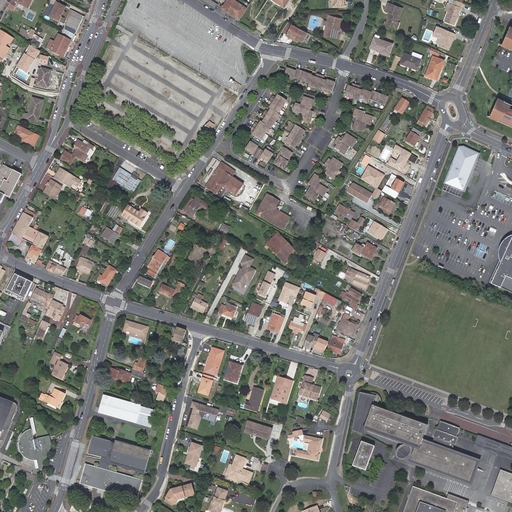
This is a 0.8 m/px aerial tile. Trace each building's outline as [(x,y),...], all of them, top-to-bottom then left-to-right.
[(15,0),(12,0),(10,6),(15,8),(17,4),(29,9),(33,0),(18,0),(18,1),(15,0)] [(239,19),(246,9),(242,6),(233,0),(227,0),(222,8),(239,19)] [(268,0),(283,10),(289,0),(268,0)] [(452,4),(451,6),(461,9),(463,3),(456,0),(453,0),(452,4)] [(394,28),(396,23),(397,22),(402,9),(387,4),(385,8),(386,9),(385,12),(387,14),(389,14),(388,17),(385,25),(394,28)] [(66,10),(57,5),(54,12),(50,10),(47,17),(60,23),(66,10)] [(454,26),(461,9),(451,6),(449,12),(445,23),(454,26)] [(70,22),(65,32),(76,37),(85,18),(72,12),(67,21),(70,22)] [(328,17),(326,27),(328,27),(326,36),(338,39),(339,35),(338,35),(342,20),(328,17)] [(293,25),(288,23),(277,40),(283,43),(286,37),(293,25)] [(296,32),(298,28),(293,25),(286,37),(291,39),(296,32)] [(449,51),(452,42),(451,41),(452,39),(454,39),(456,35),(437,28),(433,37),(442,41),(439,47),(449,51)] [(511,29),(508,28),(506,34),(507,35),(505,40),(504,39),(502,44),(510,47),(509,49),(511,50),(511,29)] [(44,38),(35,34),(36,30),(32,29),(29,35),(34,38),(32,43),(40,46),(44,38)] [(1,31),(0,33),(0,56),(3,58),(9,50),(4,47),(8,42),(11,38),(1,31)] [(307,33),(304,31),(302,34),(301,36),(298,34),(296,32),(291,39),(292,40),(294,36),(299,39),(298,41),(303,43),(307,33)] [(76,37),(65,32),(62,38),(62,39),(73,43),(76,37)] [(379,55),(388,58),(392,45),(379,41),(380,38),(375,36),(371,49),(380,53),(379,55)] [(62,39),(62,38),(59,37),(56,44),(53,51),(55,53),(62,39)] [(65,59),(73,43),(62,39),(55,53),(53,51),(52,53),(65,59)] [(338,52),(326,44),(321,54),(335,57),(338,52)] [(28,72),(41,50),(31,45),(18,66),(28,72)] [(403,54),(400,65),(417,71),(420,60),(403,54)] [(47,65),(49,59),(39,56),(38,61),(40,62),(39,63),(47,65)] [(435,75),(438,76),(443,61),(433,57),(425,75),(434,79),(435,75)] [(46,87),(51,71),(42,68),(37,84),(46,87)] [(331,92),(335,83),(326,80),(326,81),(322,80),(323,76),(316,74),(315,77),(311,76),(312,75),(303,72),(296,69),(295,71),(287,69),(284,77),(293,80),(293,78),(300,80),(300,81),(309,84),(308,87),(322,92),(322,93),(329,96),(331,92)] [(363,91),(359,90),(360,86),(352,83),(351,87),(348,86),(344,97),(359,102),(360,99),(368,102),(369,100),(376,102),(375,103),(385,106),(388,98),(378,94),(379,94),(372,91),(371,93),(363,90),(363,91)] [(260,121),(258,124),(258,125),(255,123),(251,129),(253,131),(252,133),(252,134),(251,134),(253,135),(261,140),(262,138),(268,130),(269,127),(271,128),(279,115),(278,114),(284,104),(287,101),(277,95),(275,98),(272,96),(271,99),(268,103),(271,105),(268,108),(270,109),(268,113),(265,111),(261,117),(263,119),(261,122),(260,121)] [(309,124),(312,116),(313,113),(310,112),(305,111),(306,108),(311,109),(312,105),(314,101),(303,97),(302,101),(300,106),(295,104),(294,108),(293,112),(303,116),(301,121),(309,124)] [(402,99),(394,111),(401,116),(409,104),(402,99)] [(511,104),(503,101),(503,103),(496,100),(494,106),(495,106),(493,111),(492,111),(490,115),(497,119),(497,121),(511,127),(511,125),(511,104)] [(25,120),(36,124),(38,120),(39,120),(44,104),(34,101),(29,116),(26,116),(25,120)] [(432,110),(426,106),(416,123),(421,126),(423,124),(426,125),(432,114),(430,113),(432,110)] [(365,122),(371,124),(373,118),(363,114),(363,112),(355,109),(352,116),(356,118),(361,119),(360,121),(365,122)] [(388,115),(379,129),(382,131),(391,117),(388,115)] [(370,126),(371,124),(365,122),(360,121),(355,120),(352,129),(363,133),(366,124),(370,126)] [(209,135),(217,126),(211,121),(203,130),(209,135)] [(295,125),(286,139),(284,142),(294,148),(296,145),(297,144),(298,145),(303,137),(302,136),(305,131),(295,125)] [(21,141),(29,145),(33,147),(39,138),(35,136),(21,128),(17,136),(22,139),(21,141)] [(417,138),(418,137),(411,133),(414,129),(412,128),(404,141),(413,147),(418,139),(417,138)] [(411,133),(418,137),(421,133),(414,129),(411,133)] [(384,136),(377,131),(372,140),(379,144),(384,136)] [(342,139),(340,138),(338,136),(334,143),(336,144),(334,148),(345,154),(349,147),(351,148),(356,140),(346,133),(344,136),(342,139)] [(87,156),(91,150),(90,150),(92,146),(84,141),(82,143),(77,139),(72,147),(74,149),(71,155),(64,151),(58,159),(69,166),(74,157),(83,162),(87,156)] [(249,142),(245,149),(253,154),(253,155),(259,159),(260,157),(267,162),(272,154),(265,149),(263,151),(257,148),(258,147),(249,142)] [(372,144),(368,151),(377,157),(381,151),(372,144)] [(411,155),(395,146),(392,152),(399,156),(396,162),(390,159),(386,165),(404,175),(410,166),(406,164),(411,155)] [(290,158),(292,154),(292,153),(282,147),(281,148),(277,155),(280,156),(279,158),(274,165),(283,170),(288,161),(289,162),(291,159),(290,158)] [(470,171),(477,154),(462,147),(458,147),(452,163),(451,163),(445,176),(447,177),(441,190),(447,193),(450,185),(462,190),(466,180),(468,181),(472,172),(470,171)] [(365,156),(361,161),(366,164),(369,159),(365,156)] [(328,168),(326,170),(324,174),(327,175),(335,181),(340,172),(338,171),(342,164),(332,157),(330,160),(328,159),(324,165),(326,167),(328,168)] [(212,192),(221,197),(226,189),(235,196),(243,184),(231,176),(235,171),(221,162),(204,187),(212,192)] [(4,196),(17,173),(3,165),(0,170),(0,193),(3,196),(4,196)] [(368,167),(361,180),(376,188),(383,176),(368,167)] [(70,189),(72,185),(75,186),(78,181),(56,168),(51,178),(70,189)] [(136,182),(130,178),(131,177),(119,169),(112,180),(125,188),(124,189),(130,193),(131,191),(134,193),(139,184),(141,184),(142,183),(137,180),(136,182)] [(4,196),(6,197),(10,191),(19,174),(17,173),(4,196)] [(304,195),(308,198),(311,200),(314,201),(318,194),(321,195),(323,197),(327,189),(323,187),(318,183),(321,178),(314,174),(307,184),(310,186),(315,188),(313,191),(309,188),(304,195)] [(396,179),(390,190),(397,193),(403,183),(396,179)] [(48,197),(55,185),(48,180),(46,183),(47,184),(43,191),(42,190),(40,193),(48,197)] [(370,194),(351,183),(347,192),(353,195),(353,194),(355,196),(356,197),(365,203),(370,194)] [(48,197),(51,199),(58,187),(55,185),(48,197)] [(459,197),(462,190),(450,185),(447,193),(459,197)] [(266,194),(255,214),(283,230),(290,218),(276,209),(276,208),(276,207),(275,207),(279,201),(266,194)] [(191,201),(186,212),(194,216),(200,206),(205,209),(208,204),(196,197),(194,201),(193,202),(191,201)] [(383,199),(378,206),(379,206),(378,207),(381,209),(386,201),(383,199)] [(183,211),(186,212),(191,201),(189,200),(183,211)] [(386,201),(381,209),(380,211),(387,215),(393,204),(386,201)] [(107,204),(105,202),(99,212),(102,214),(105,208),(107,205),(107,204)] [(84,207),(81,205),(80,205),(74,216),(78,218),(79,216),(85,219),(88,212),(83,209),(84,207)] [(353,213),(338,205),(334,211),(349,219),(353,213)] [(138,213),(131,209),(128,207),(121,217),(138,227),(146,215),(140,211),(138,213)] [(22,214),(17,222),(27,227),(31,218),(32,214),(24,210),(22,214)] [(352,230),(356,223),(351,220),(347,227),(352,230)] [(17,222),(10,235),(11,235),(21,239),(21,240),(25,232),(26,228),(27,227),(17,222)] [(181,223),(179,228),(185,231),(188,225),(181,223)] [(223,223),(219,231),(226,235),(231,227),(223,223)] [(379,240),(385,230),(372,223),(366,233),(379,240)] [(336,228),(343,233),(346,228),(340,224),(339,226),(338,225),(336,228)] [(109,231),(116,235),(119,229),(113,225),(109,231)] [(97,230),(90,226),(88,231),(96,235),(98,233),(96,232),(97,230)] [(109,231),(107,229),(106,231),(102,238),(111,243),(116,235),(109,231)] [(24,260),(33,265),(46,237),(30,230),(28,234),(25,232),(21,240),(31,244),(24,260)] [(90,246),(93,241),(97,244),(98,241),(92,237),(92,238),(90,237),(90,236),(87,234),(85,237),(87,238),(85,243),(90,246)] [(21,239),(11,235),(7,243),(16,247),(21,239)] [(501,263),(511,238),(511,236),(510,237),(505,240),(503,243),(501,247),(499,250),(499,254),(499,258),(501,263)] [(296,253),(282,237),(278,241),(274,237),(267,244),(273,251),(274,249),(287,262),(296,253)] [(511,238),(501,263),(491,285),(511,294),(511,238)] [(206,249),(214,254),(218,247),(219,244),(211,240),(206,249)] [(364,247),(362,245),(357,255),(357,257),(359,258),(359,257),(360,257),(361,254),(370,259),(375,249),(366,243),(364,247)] [(194,262),(196,263),(201,255),(202,255),(206,249),(196,244),(188,258),(189,259),(194,262)] [(357,255),(362,245),(361,245),(360,247),(355,245),(351,252),(357,255)] [(285,264),(287,262),(274,249),(273,251),(285,264)] [(320,261),(324,252),(318,249),(313,258),(320,261)] [(153,268),(158,270),(161,265),(160,264),(165,255),(157,250),(153,256),(151,259),(146,267),(151,270),(153,268)] [(254,260),(246,256),(240,265),(244,267),(242,270),(241,269),(232,285),(242,291),(247,283),(249,284),(257,271),(251,267),(254,260)] [(75,269),(88,274),(91,266),(86,264),(83,263),(85,260),(80,258),(75,269)] [(46,271),(52,273),(53,271),(58,273),(61,275),(64,269),(61,267),(61,266),(50,262),(46,271)] [(108,267),(102,276),(99,281),(106,285),(115,271),(108,267)] [(364,287),(369,276),(357,271),(348,267),(345,274),(354,279),(352,282),(364,287)] [(276,275),(268,272),(258,296),(266,299),(276,275)] [(32,282),(14,274),(6,292),(24,300),(32,282)] [(136,282),(148,288),(150,283),(139,277),(136,282)] [(285,304),(289,294),(295,297),(299,288),(284,282),(277,300),(285,304)] [(174,299),(181,287),(176,284),(173,290),(162,284),(158,290),(174,299)] [(347,294),(344,293),(342,298),(350,302),(348,306),(355,310),(357,307),(355,306),(360,295),(350,288),(347,294)] [(35,289),(31,298),(44,305),(43,306),(48,308),(52,300),(47,297),(48,295),(35,289)] [(314,297),(306,293),(301,304),(309,308),(314,297)] [(334,306),(337,300),(325,294),(323,297),(322,299),(322,300),(334,306)] [(200,301),(196,298),(191,308),(202,314),(207,304),(200,301)] [(58,315),(62,307),(52,302),(46,315),(59,321),(61,317),(58,315)] [(233,317),(235,309),(233,308),(234,305),(229,303),(228,307),(226,306),(221,304),(218,313),(222,314),(233,317)] [(253,325),(260,311),(251,307),(244,321),(253,325)] [(83,327),(86,329),(90,320),(79,314),(78,317),(75,315),(73,321),(80,324),(80,325),(82,327),(83,327)] [(273,322),(270,320),(266,329),(277,333),(283,319),(276,316),(273,322)] [(347,320),(347,319),(342,317),(336,329),(350,337),(356,326),(347,320)] [(144,336),(147,327),(126,321),(123,330),(144,336)] [(299,333),(302,325),(300,323),(293,321),(292,322),(291,327),(290,329),(299,333)] [(38,329),(43,332),(46,325),(41,322),(38,329)] [(180,344),(185,332),(176,328),(172,341),(180,344)] [(40,338),(43,332),(38,329),(35,336),(40,338)] [(313,349),(317,339),(318,336),(313,334),(311,338),(307,336),(302,347),(309,350),(310,348),(313,349)] [(337,341),(338,338),(332,336),(326,350),(338,355),(342,344),(337,341)] [(327,343),(317,339),(313,349),(323,353),(327,343)] [(222,350),(211,347),(203,372),(214,376),(222,350)] [(56,353),(52,362),(56,364),(59,358),(61,359),(62,356),(56,353)] [(60,361),(53,374),(63,379),(69,365),(60,361)] [(136,367),(143,370),(145,363),(139,361),(138,363),(135,362),(134,366),(136,367)] [(235,383),(241,367),(228,363),(223,379),(235,383)] [(123,382),(126,373),(118,370),(118,372),(115,371),(110,369),(107,376),(123,382)] [(130,374),(132,374),(142,379),(144,374),(141,373),(140,372),(134,370),(132,369),(130,374)] [(156,384),(158,379),(156,379),(148,376),(146,380),(156,384)] [(213,381),(202,377),(197,392),(208,396),(213,381)] [(303,377),(301,384),(305,385),(303,391),(299,390),(298,395),(315,400),(319,388),(312,386),(310,385),(310,384),(312,379),(303,377)] [(284,404),(291,383),(276,378),(268,404),(275,406),(276,402),(284,404)] [(158,399),(166,402),(172,388),(162,383),(158,392),(160,393),(158,399)] [(255,411),(261,391),(252,388),(247,403),(243,401),(241,407),(255,411)] [(42,401),(56,407),(60,400),(61,401),(65,393),(55,389),(52,397),(41,392),(38,399),(42,401)] [(467,474),(471,465),(453,459),(456,453),(453,452),(454,451),(451,450),(453,443),(456,437),(459,428),(442,422),(438,430),(439,431),(437,437),(435,436),(433,443),(422,439),(428,424),(375,406),(372,405),(375,398),(365,395),(360,392),(352,431),(362,434),(365,428),(407,443),(415,446),(413,451),(411,456),(449,470),(448,474),(452,476),(453,474),(466,478),(467,474)] [(104,393),(101,405),(152,419),(155,407),(104,393)] [(365,395),(375,398),(372,405),(375,406),(382,404),(382,403),(381,399),(380,397),(378,394),(376,393),(373,393),(369,393),(367,393),(365,395)] [(0,446),(3,444),(18,407),(18,406),(17,405),(16,404),(15,403),(14,402),(13,403),(0,398),(0,446)] [(217,411),(191,403),(184,426),(193,429),(197,414),(199,413),(203,415),(204,417),(214,420),(217,411)] [(152,419),(101,405),(99,413),(150,427),(152,419)] [(197,414),(193,429),(196,429),(199,418),(213,422),(214,420),(204,417),(203,415),(199,413),(197,414)] [(31,440),(35,439),(31,417),(27,417),(29,429),(31,440)] [(246,422),(244,428),(248,429),(246,433),(247,435),(267,441),(270,430),(246,422)] [(31,440),(29,429),(25,430),(22,432),(19,436),(18,439),(17,442),(17,446),(18,449),(20,453),(24,457),(28,459),(32,460),(36,460),(37,460),(37,467),(40,467),(48,448),(48,441),(47,437),(35,439),(31,440)] [(322,440),(302,436),(301,431),(292,433),(292,435),(289,436),(289,439),(298,437),(299,440),(302,442),(308,443),(306,453),(296,451),(295,456),(317,461),(318,455),(317,455),(319,446),(320,446),(322,440)] [(109,439),(91,434),(86,452),(100,455),(108,457),(108,460),(144,469),(146,459),(107,448),(109,439)] [(511,459),(511,447),(479,435),(475,446),(511,459)] [(146,459),(149,450),(109,439),(107,448),(146,459)] [(375,447),(362,442),(353,465),(366,470),(375,447)] [(415,446),(407,443),(399,447),(398,448),(396,449),(396,451),(396,453),(396,454),(397,456),(399,457),(400,458),(402,458),(404,457),(405,455),(406,454),(413,451),(415,446)] [(201,448),(190,444),(183,464),(194,468),(201,448)] [(473,459),(456,453),(453,459),(471,465),(473,459)] [(108,460),(108,457),(100,455),(98,466),(100,467),(106,469),(108,460)] [(234,455),(231,465),(228,464),(226,469),(230,471),(228,477),(232,478),(231,481),(236,483),(237,480),(248,484),(251,473),(241,469),(245,459),(234,455)] [(449,470),(411,456),(409,460),(448,474),(449,470)] [(473,459),(471,465),(467,474),(466,478),(465,481),(469,482),(477,461),(473,459)] [(78,483),(135,499),(141,479),(100,467),(98,466),(84,462),(78,483)] [(230,471),(226,469),(224,475),(227,476),(225,479),(231,481),(232,478),(228,477),(230,471)] [(503,488),(508,472),(500,469),(491,495),(511,502),(511,498),(505,496),(506,491),(511,493),(511,491),(503,488)] [(511,473),(508,472),(503,488),(511,491),(511,490),(511,493),(506,491),(505,496),(511,498),(511,473)] [(181,496),(181,498),(191,496),(189,485),(169,490),(163,498),(170,503),(174,498),(181,496)] [(465,511),(468,506),(447,498),(413,486),(403,511),(465,511)] [(217,511),(226,491),(216,487),(208,510),(213,511),(217,511)] [(448,495),(447,498),(468,506),(469,502),(448,495)]
